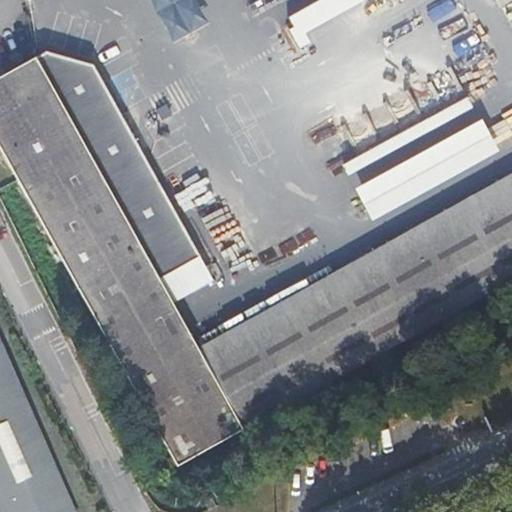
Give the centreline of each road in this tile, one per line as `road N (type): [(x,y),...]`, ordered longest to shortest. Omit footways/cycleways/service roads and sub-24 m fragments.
road 1 (unclassified): [(0,236),(129,511)]
road 2 (residential): [(380,511),(511,445)]
